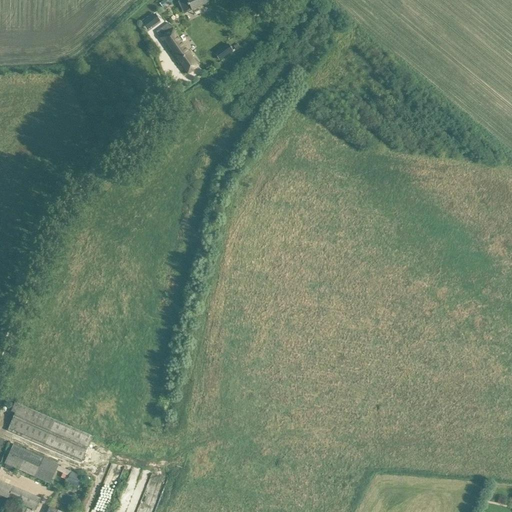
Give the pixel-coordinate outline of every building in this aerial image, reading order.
[(213,0),(186,0),(191,9),(192,11),(213,0)] [(257,17),(257,10),(247,9),(246,17),(257,17)] [(156,32),(165,44),(186,74),(199,65),(168,23),(156,32)] [(134,28),(120,38),(134,57),(147,47),(134,28)] [(92,437),(14,403),(11,412),(15,413),(8,431),(81,462),(92,437)] [(58,465),(22,448),(13,444),(4,463),(49,484),(58,465)] [(82,477),(71,472),(66,482),(77,487),(82,477)] [(0,480),(0,495),(35,511),(41,498),(0,480)]
